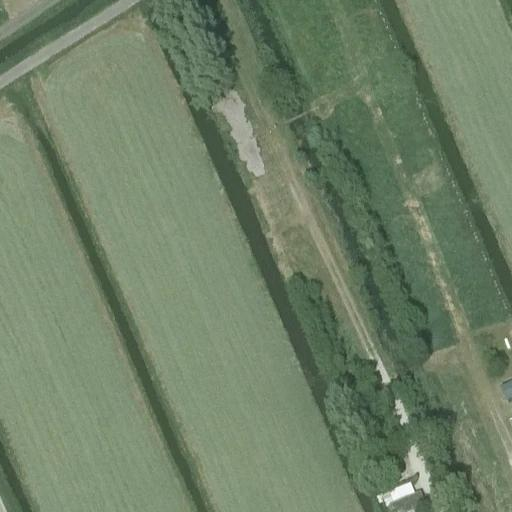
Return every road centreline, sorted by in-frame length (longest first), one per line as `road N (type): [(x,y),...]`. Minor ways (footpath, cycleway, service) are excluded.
road 1 (track): [(441,511),(212,0)]
road 2 (track): [(0,89),(136,0)]
